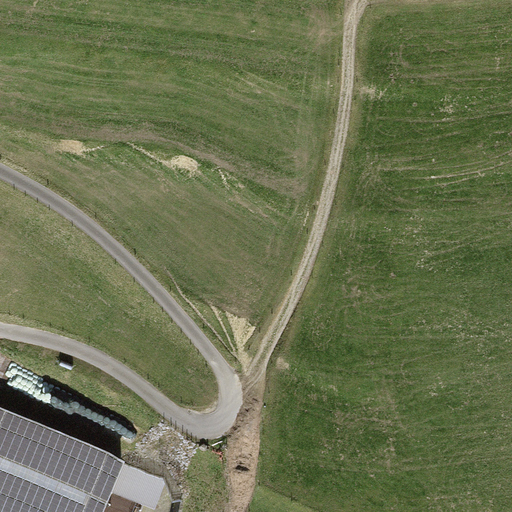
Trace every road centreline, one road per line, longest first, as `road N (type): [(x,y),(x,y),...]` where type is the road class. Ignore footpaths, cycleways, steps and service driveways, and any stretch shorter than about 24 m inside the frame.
road 1 (track): [(0,324),(114,368),(206,434),(220,431),(232,408),(203,324),(0,168)]
road 2 (track): [(232,408),(293,300),(323,221),(348,114),(358,7)]
